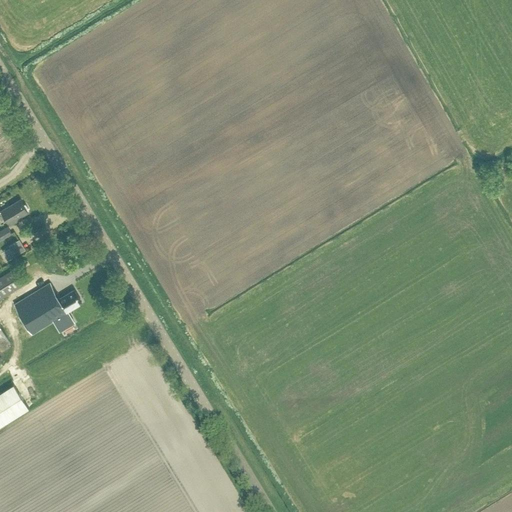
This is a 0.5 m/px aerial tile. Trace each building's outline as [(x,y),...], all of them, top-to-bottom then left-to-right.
[(23,204),(20,198),(1,210),(10,224),(17,220),(16,218),(28,211),(27,210),(28,208),(26,203),(23,204)] [(67,213),(54,217),(58,228),(70,223),(67,213)] [(15,255),(10,246),(3,250),(8,259),(15,255)] [(0,279),(0,351),(9,346),(7,342),(10,341),(0,323),(0,298),(27,282),(19,268),(0,279)] [(60,297),(50,282),(15,303),(32,332),(67,310),(67,309),(81,300),(74,289),(60,297)] [(0,425),(29,407),(14,383),(0,392),(0,425)]
